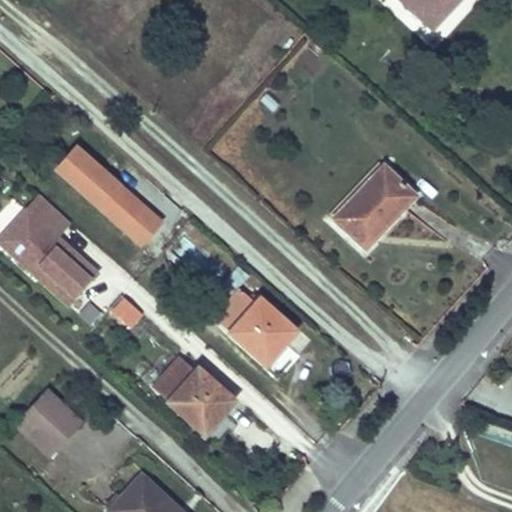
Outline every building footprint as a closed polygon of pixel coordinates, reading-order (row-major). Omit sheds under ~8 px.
[(401,0),(427,23),(449,0),(401,0)] [(75,142),(54,166),(142,241),(163,217),(75,142)] [(383,164),(332,217),(364,248),(415,195),(383,164)] [(27,204),(0,234),(0,241),(69,304),(100,271),(58,233),(69,221),(38,192),(27,204)] [(239,288),(215,314),(231,328),(228,332),(264,365),(294,330),(258,298),(255,302),(239,288)] [(177,358),(154,384),(169,398),(167,401),(202,434),(233,400),(197,368),(192,372),(177,358)] [(47,391),(18,421),(50,451),(79,421),(47,391)] [(50,451),(18,421),(14,426),(46,455),(50,451)] [(178,511),(139,476),(107,511),(178,511)]
